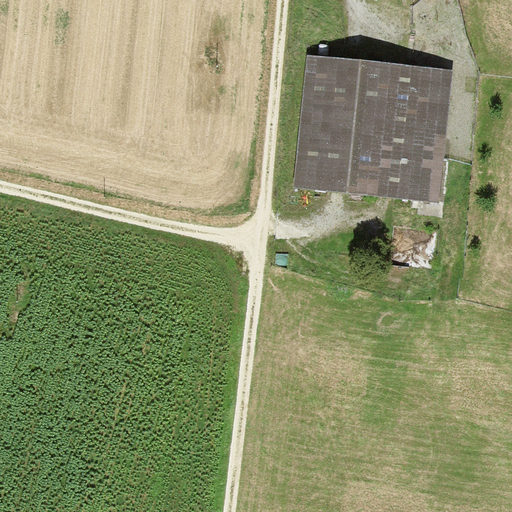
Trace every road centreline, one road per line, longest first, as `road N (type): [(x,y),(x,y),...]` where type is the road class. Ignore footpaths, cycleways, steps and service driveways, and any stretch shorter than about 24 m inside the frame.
road 1 (track): [(222,511),(255,247)]
road 2 (track): [(0,186),(255,247)]
road 3 (unclassified): [(255,247),(281,0)]
